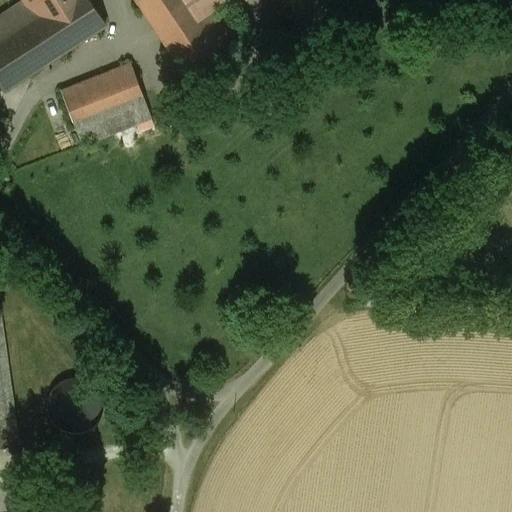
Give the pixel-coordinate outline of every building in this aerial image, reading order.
[(0,101),(96,40),(70,0),(1,0),(7,9),(0,13),(0,101)] [(217,16),(205,0),(109,0),(170,87),(198,67),(180,41),(217,16)] [(138,130),(115,71),(43,99),(65,158),(138,130)] [(0,463),(15,463),(4,313),(0,313),(0,463)] [(102,391),(96,383),(87,378),(78,376),(68,377),(59,381),(52,388),(48,396),(47,405),(49,414),(53,422),(59,428),(67,432),(76,433),(85,431),(93,427),(100,420),(104,411),(104,401),(102,391)]
